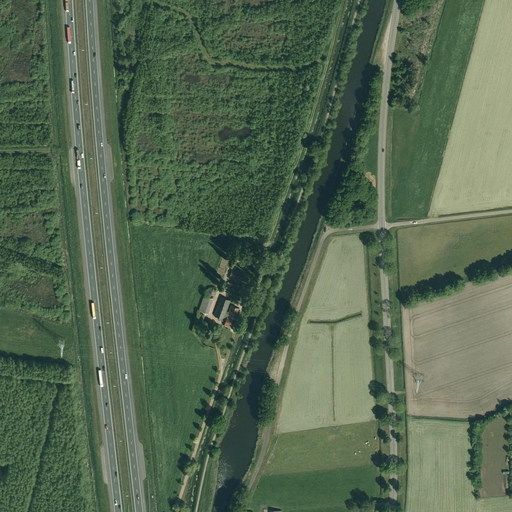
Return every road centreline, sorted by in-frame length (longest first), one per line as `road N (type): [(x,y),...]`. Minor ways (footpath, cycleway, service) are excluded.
road 1 (motorway): [(68,0),(117,511)]
road 2 (motorway): [(139,511),(90,0)]
road 3 (unclassified): [(239,511),(321,240),(330,231),(381,226)]
road 4 (tertiary): [(392,511),(381,226)]
road 5 (track): [(261,257),(343,0)]
road 6 (tertiary): [(381,226),(384,103),(398,0)]
road 7 (track): [(330,51),(299,67),(213,63),(190,17),(155,0)]
road 8 (unclassified): [(381,226),(511,211)]
